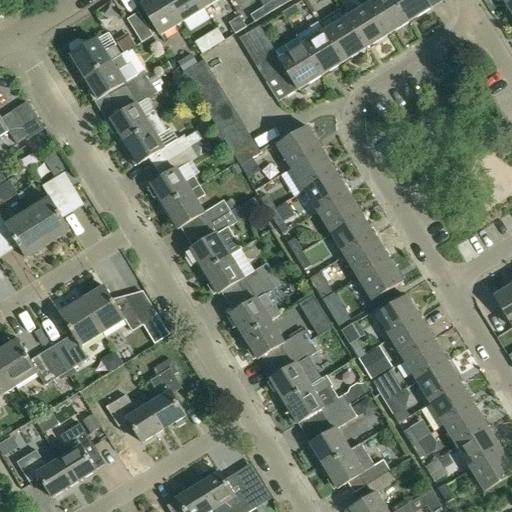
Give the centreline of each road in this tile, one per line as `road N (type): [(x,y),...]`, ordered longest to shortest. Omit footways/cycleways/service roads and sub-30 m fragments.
road 1 (residential): [(447,283),(352,127),(352,109),(360,96),(482,23)]
road 2 (residential): [(135,234),(12,37)]
road 3 (residential): [(250,420),(135,234)]
road 4 (residential): [(99,511),(250,420)]
road 5 (residential): [(0,314),(135,234)]
road 6 (residential): [(511,385),(447,283)]
